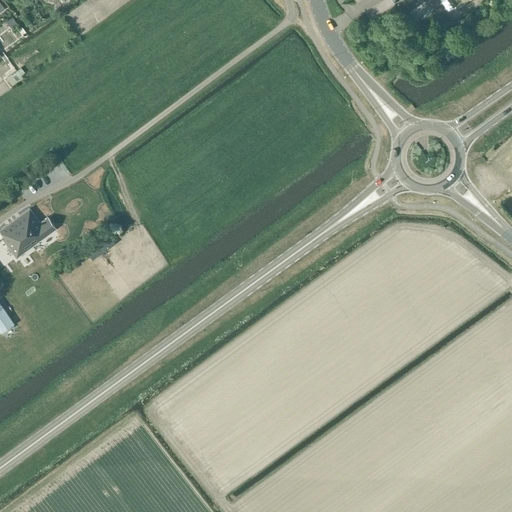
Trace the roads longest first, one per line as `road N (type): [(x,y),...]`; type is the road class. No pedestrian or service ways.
road 1 (primary): [(0,467),(402,175)]
road 2 (tertiary): [(408,133),(343,56),(316,0)]
